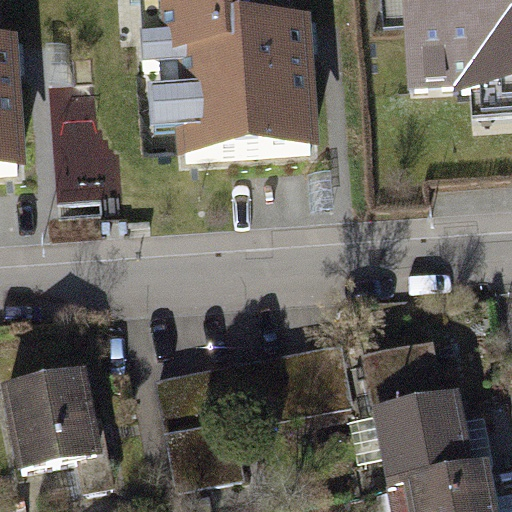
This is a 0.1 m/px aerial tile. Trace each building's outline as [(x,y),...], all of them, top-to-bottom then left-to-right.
[(277,0),(150,0),(158,76),(172,75),(183,184),(310,172),(298,46),(282,48),(277,0)] [(511,0),(398,0),(405,105),(511,98),(511,0)] [(0,189),(18,188),(7,62),(0,62),(0,189)] [(112,343),(124,376),(137,371),(125,338),(112,343)] [(344,354),(168,390),(190,497),(226,489),(218,449),(357,420),(344,354)] [(386,476),(389,491),(406,488),(477,474),(463,400),(446,403),(437,360),(360,375),(368,418),(375,417),(377,428),(355,432),(365,480),(386,476)] [(88,381),(4,399),(23,486),(80,474),(88,511),(126,511),(114,454),(104,456),(88,381)] [(406,488),(410,511),(502,511),(494,471),(477,474),(406,488)]
